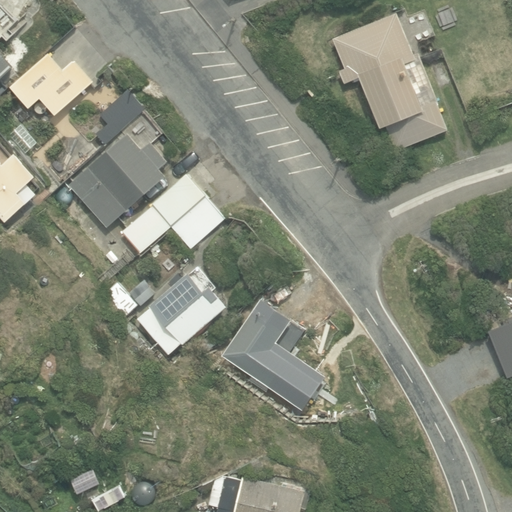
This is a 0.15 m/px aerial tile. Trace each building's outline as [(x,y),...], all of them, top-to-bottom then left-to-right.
[(0,37),(17,23),(1,4),(0,4),(0,78),(13,66),(0,51),(0,37)] [(410,58),(393,15),(333,39),(345,70),(342,71),(346,82),(350,80),(351,82),(361,78),(381,128),(386,126),(396,151),(447,130),(437,103),(438,103),(419,54),(410,58)] [(63,70),(49,54),(11,87),(30,108),(41,98),(56,115),(94,82),(75,60),(63,70)] [(105,144),(145,108),(129,90),(101,115),(109,125),(97,135),(105,144)] [(138,145),(124,129),(66,181),(105,224),(163,172),(157,166),(166,159),(147,138),(138,145)] [(0,160),(0,217),(1,219),(21,202),(22,203),(35,191),(25,179),(34,172),(14,149),(0,160)] [(172,225),(207,196),(187,174),(151,204),(153,206),(123,232),(140,253),(172,225)] [(193,249),(227,220),(207,196),(172,225),(193,249)] [(217,287),(199,266),(190,274),(188,273),(150,306),(152,308),(139,319),(169,354),(182,343),(184,345),(227,307),(213,291),(217,287)] [(141,305),(156,293),(145,280),(130,293),(141,305)] [(121,320),(138,305),(118,283),(101,298),(121,320)] [(290,363),(271,350),(287,326),(258,306),(223,356),(272,390),(280,378),(299,391),(297,394),(313,405),(329,383),(293,358),(290,363)] [(300,511),(306,491),(243,476),(242,480),(226,477),(224,486),(212,483),(207,504),(219,507),(217,511),(300,511)]
